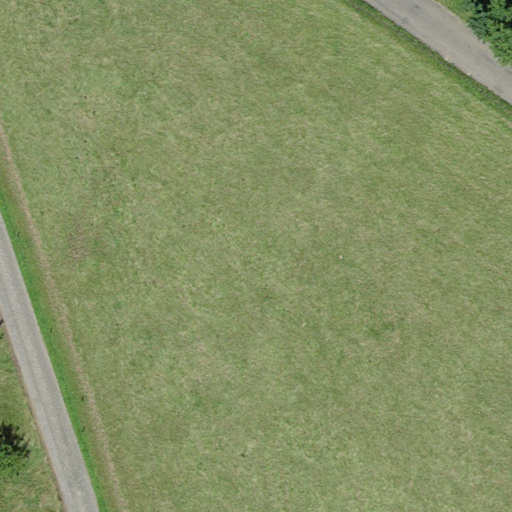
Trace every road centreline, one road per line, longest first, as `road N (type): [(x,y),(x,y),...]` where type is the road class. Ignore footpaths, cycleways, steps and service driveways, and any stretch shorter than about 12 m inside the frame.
road 1 (unclassified): [(0,235),(81,511)]
road 2 (unclassified): [(397,0),(511,81)]
